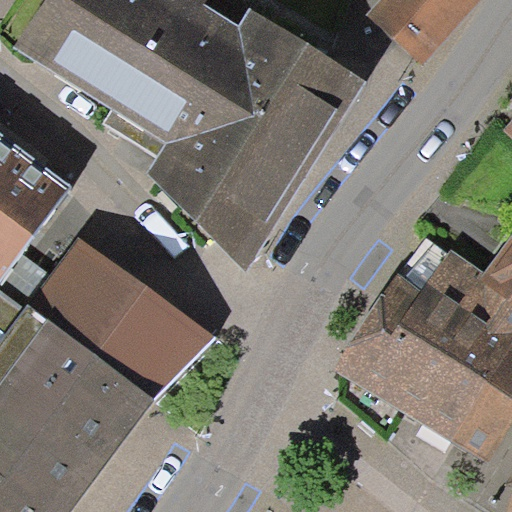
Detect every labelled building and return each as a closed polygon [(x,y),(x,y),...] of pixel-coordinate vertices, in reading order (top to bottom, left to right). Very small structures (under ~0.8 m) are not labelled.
[(254,32),(196,0),(69,0),(36,55),(181,146),(162,181),(263,273),(378,79),(268,14),(254,32)] [(484,0),(388,0),(376,14),(428,62),(484,0)] [(85,191),(0,132),(0,511),(89,511),(223,340),(84,240),(52,280),(35,265),(85,191)] [(511,295),(511,231),(483,272),(511,295)] [(511,295),(483,272),(426,235),(334,366),(450,437),(511,340),(511,295)] [(511,417),(511,340),(450,437),(487,459),(511,417)]
